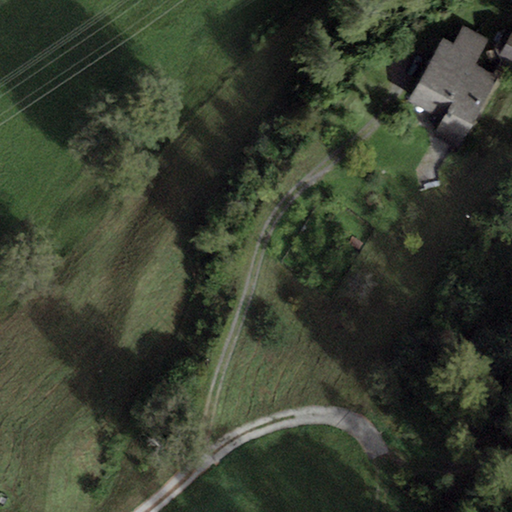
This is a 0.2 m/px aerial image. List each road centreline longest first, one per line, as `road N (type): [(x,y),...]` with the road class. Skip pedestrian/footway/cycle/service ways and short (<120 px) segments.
road 1 (track): [(407,73),(364,135),(270,224),(197,468)]
road 2 (track): [(197,468),(243,432),(300,415),(356,422),(380,442)]
road 3 (track): [(380,442),(511,423)]
